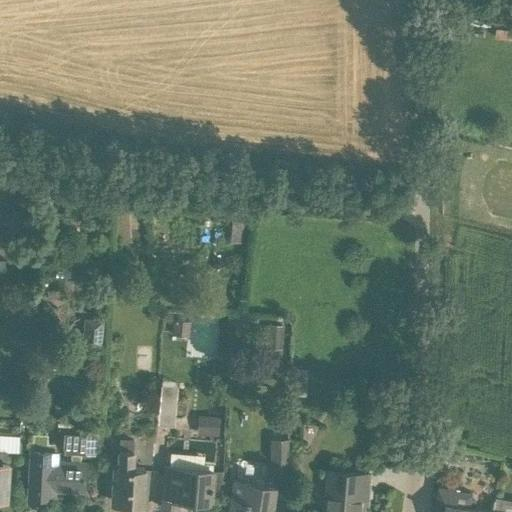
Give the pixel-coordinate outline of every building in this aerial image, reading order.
[(15,210),(16,234),(35,234),(35,210),(15,210)] [(211,240),(242,239),(241,218),(210,219),(211,240)] [(0,313),(9,313),(8,285),(0,285),(0,313)] [(194,293),(177,292),(177,305),(194,306),(194,293)] [(104,319),(84,317),(82,345),(102,347),(104,319)] [(173,319),(172,334),(189,336),(190,321),(173,319)] [(269,323),(267,346),(282,347),(283,324),(269,323)] [(293,383),(305,383),(306,367),(294,367),(293,383)] [(315,368),(306,367),(305,383),(305,388),(314,389),(315,368)] [(153,381),(153,419),(177,420),(177,382),(153,381)] [(218,436),(220,416),(206,415),(205,435),(218,436)] [(303,417),(293,432),(311,443),(320,428),(303,417)] [(63,451),(70,452),(70,461),(54,460),(55,450),(31,449),(29,494),(53,495),(53,488),(82,489),(84,462),(80,462),(81,453),(95,454),(96,430),(85,430),(85,434),(79,434),(79,433),(63,432),(62,447),(63,447),(63,451)] [(270,437),(270,470),(287,471),(288,438),(270,437)] [(119,438),(118,449),(117,466),(114,466),(113,482),(117,483),(116,503),(143,504),(145,468),(132,468),(133,439),(119,438)] [(223,470),(212,469),(164,465),(161,507),(177,509),(178,499),(209,501),(210,498),(220,499),(223,470)] [(325,511),(363,511),(365,493),(369,493),(371,473),(329,469),(325,511)] [(270,511),(275,484),(233,477),(227,511),(270,511)] [(493,511),(484,509),(471,506),(474,492),(439,486),(433,511),(493,511)] [(511,511),(511,499),(496,496),(493,511),(511,511)]
